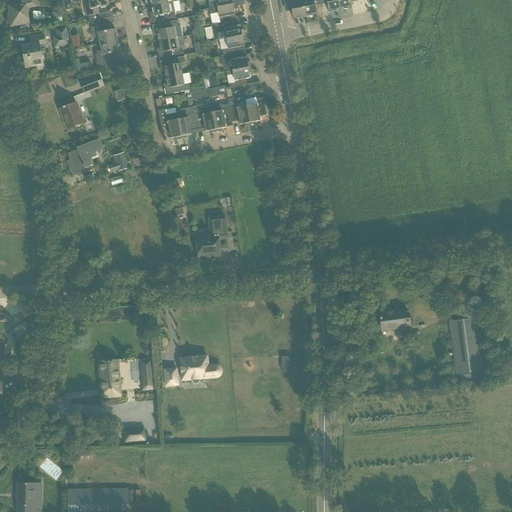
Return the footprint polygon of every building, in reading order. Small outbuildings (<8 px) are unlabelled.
[(29,23),(26,9),(36,7),(34,0),(17,0),(18,2),(8,4),(11,20),(10,21),(11,26),(29,23)] [(64,0),(65,9),(72,8),(71,0),(64,0)] [(108,5),(107,0),(88,0),(89,4),(84,5),(86,16),(99,14),(97,8),(108,5)] [(215,0),(215,1),(208,3),(209,9),(217,7),(235,4),(234,0),(215,0)] [(305,17),(301,0),(292,0),(289,1),(293,18),(297,17),(297,19),(305,17)] [(301,0),(305,17),(312,16),(312,14),(316,13),(314,4),(320,3),(319,0),(301,0)] [(340,10),(338,0),(319,0),(320,3),(326,1),(328,11),(332,10),(333,12),(340,10)] [(359,0),(338,0),(340,10),(348,9),(347,7),(352,6),(351,1),(360,0),(359,0)] [(176,18),(175,12),(173,2),(168,3),(167,3),(151,6),(153,12),(151,13),(150,14),(151,23),(176,18)] [(236,9),(235,4),(217,7),(209,9),(210,14),(218,13),(220,23),(232,21),(231,15),(235,15),(234,10),(236,9)] [(33,20),(62,22),(63,13),(33,12),(33,20)] [(235,20),(232,21),(220,23),(220,24),(211,25),(214,41),(226,39),(244,35),(243,30),(241,30),(240,25),(236,26),(235,20)] [(180,27),(178,27),(176,21),(162,24),(152,26),(153,34),(155,36),(157,35),(158,42),(182,37),(180,27)] [(104,31),(103,25),(90,27),(93,39),(98,37),(99,44),(117,40),(115,29),(104,31)] [(69,44),(66,28),(56,30),(57,37),(60,37),(61,46),(69,44)] [(43,69),(39,47),(45,46),(43,35),(30,38),(31,45),(22,47),(25,68),(36,66),(37,70),(43,69)] [(245,41),(244,35),(226,39),(228,49),(222,50),(224,56),(229,55),(232,54),(241,52),(240,47),(244,46),(243,41),(245,41)] [(183,54),(182,48),(184,47),(182,37),(158,42),(160,48),(158,49),(157,50),(158,59),(168,57),(183,54)] [(120,52),(117,40),(99,44),(101,51),(95,52),(96,54),(95,55),(97,65),(98,65),(99,69),(111,67),(109,54),(120,52)] [(242,58),(241,52),(232,54),(229,55),(231,66),(225,68),(226,72),(251,67),(250,62),(247,62),(246,57),(242,58)] [(184,57),(169,60),(159,62),(161,70),(163,71),(164,71),(166,78),(182,74),(180,64),(185,63),(184,57)] [(252,73),(251,67),(226,72),(227,76),(233,75),(235,83),(229,84),(230,88),(246,85),(245,79),(250,78),(249,73),(252,73)] [(99,73),(79,81),(84,95),(104,87),(99,73)] [(184,85),(182,74),(166,78),(167,84),(165,84),(164,86),(166,95),(190,90),(189,84),(184,85)] [(208,78),(201,79),(203,90),(210,89),(208,78)] [(224,86),(207,89),(209,97),(226,94),(224,86)] [(125,87),(115,91),(119,102),(129,97),(125,87)] [(266,115),(263,98),(262,98),(256,100),(255,98),(245,100),(246,106),(250,126),(256,124),(255,122),(260,121),(259,117),(266,115)] [(75,103),(69,106),(65,107),(64,107),(62,107),(63,108),(59,110),(60,110),(61,110),(65,121),(64,121),(67,129),(83,123),(75,103)] [(250,126),(246,106),(236,108),(235,104),(228,105),(232,122),(239,121),(239,125),(244,124),(245,127),(250,126)] [(225,124),(232,122),(228,105),(221,106),(221,105),(211,107),(216,132),(221,131),(221,129),(226,128),(225,124)] [(216,132),(211,107),(199,109),(199,107),(193,108),(197,129),(204,128),(205,132),(210,131),(210,134),(216,132)] [(190,131),(197,129),(193,108),(175,111),(176,114),(181,139),(187,138),(186,135),(191,134),(190,131)] [(165,110),(158,111),(161,128),(168,127),(170,139),(175,138),(176,140),(181,139),(176,114),(166,116),(165,110)] [(85,168),(93,165),(90,158),(97,156),(95,152),(103,149),(99,139),(76,148),(77,150),(68,154),(70,160),(67,161),(72,173),(75,172),(77,175),(86,171),(85,168)] [(114,157),(118,171),(128,167),(124,154),(114,157)] [(220,255),(219,250),(218,239),(227,238),(225,217),(215,218),(209,219),(211,236),(196,237),(198,257),(220,255)] [(188,224),(178,225),(178,235),(189,234),(188,224)] [(87,264),(88,274),(96,272),(94,263),(87,264)] [(380,314),(382,331),(409,327),(407,310),(380,314)] [(448,322),(450,334),(455,375),(483,372),(476,318),(448,322)] [(289,354),(281,354),(282,371),(290,370),(289,354)] [(200,381),(200,380),(199,376),(208,375),(208,378),(216,377),(217,377),(218,376),(220,375),(220,374),(221,373),(221,371),(221,369),(220,368),(219,367),(218,366),(216,366),(214,366),(207,366),(207,356),(180,358),(181,378),(190,377),(191,380),(191,382),(192,383),(193,384),(194,384),(196,384),(197,384),(198,383),(199,382),(200,381)] [(119,396),(118,379),(116,361),(99,362),(102,397),(119,396)] [(176,369),(164,370),(165,386),(178,385),(176,369)] [(153,382),(141,382),(142,391),(153,390),(153,382)] [(124,431),(125,445),(146,443),(145,429),(124,431)] [(91,459),(91,451),(73,451),(73,459),(91,459)] [(16,487),(16,491),(17,492),(17,506),(18,506),(17,511),(40,511),(40,507),(41,507),(41,498),(33,498),(33,484),(17,483),(17,486),(16,487)] [(127,511),(128,496),(128,490),(68,490),(67,511),(127,511)]
